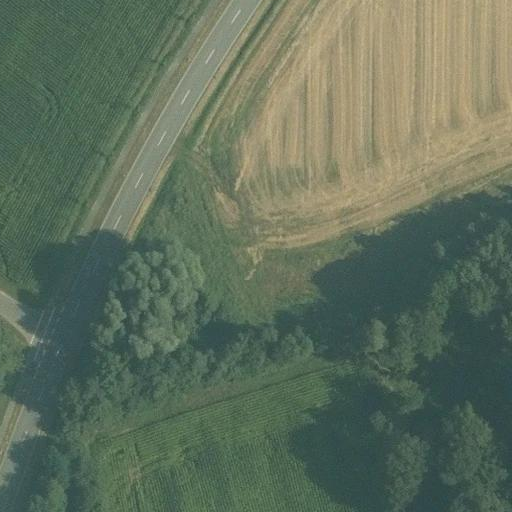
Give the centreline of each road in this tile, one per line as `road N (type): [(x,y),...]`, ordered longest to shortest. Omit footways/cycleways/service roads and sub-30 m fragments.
road 1 (tertiary): [(58,342),(175,110),(245,0)]
road 2 (tertiary): [(0,503),(58,342)]
